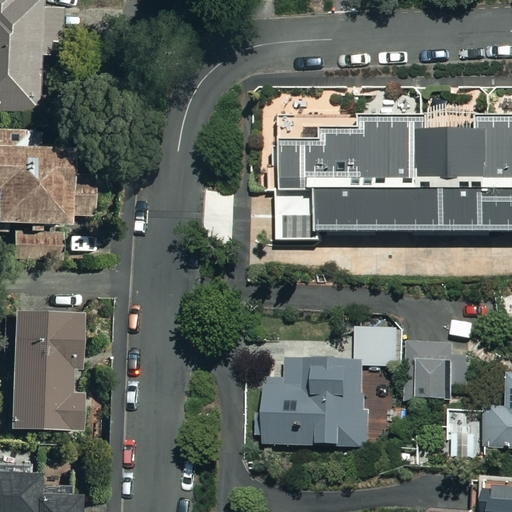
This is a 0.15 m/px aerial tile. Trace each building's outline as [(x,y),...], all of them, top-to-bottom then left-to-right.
[(0,0),(0,103),(34,103),(33,22),(29,22),(28,0),(0,0)] [(511,117),(428,120),(428,117),(361,118),(361,131),(324,131),(324,141),(280,141),(280,198),(277,198),(277,243),(320,243),(320,236),(511,234),(511,117)] [(58,160),(58,152),(41,152),(41,132),(0,131),(0,234),(11,235),(10,260),(68,261),(68,218),(95,218),(95,185),(70,185),(70,160),(58,160)] [(78,312),(9,313),(12,433),(82,432),(82,397),(69,397),(68,360),(79,360),(78,312)] [(364,330),(363,370),(398,370),(399,331),(364,330)] [(457,360),(406,361),(407,371),(398,371),(399,404),(458,403),(457,360)] [(360,409),(361,362),(287,361),(286,383),(265,383),(263,447),(369,449),(369,409),(360,409)] [(511,378),(506,378),(507,410),(483,410),(484,455),(511,454),(511,378)] [(445,411),(445,443),(451,443),(451,459),(479,458),(478,420),(468,420),(468,410),(445,411)] [(66,489),(66,480),(37,481),(37,464),(0,464),(0,511),(74,511),(74,489),(66,489)] [(511,511),(511,490),(478,491),(478,511),(511,511)]
